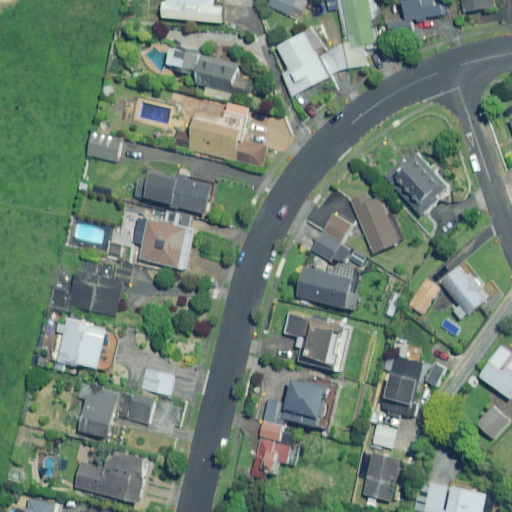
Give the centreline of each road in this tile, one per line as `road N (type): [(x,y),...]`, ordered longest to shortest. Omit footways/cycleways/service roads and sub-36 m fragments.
road 1 (residential): [(451,67),(362,114),(291,190),(255,262),(193,511)]
road 2 (residential): [(451,67),(511,233)]
